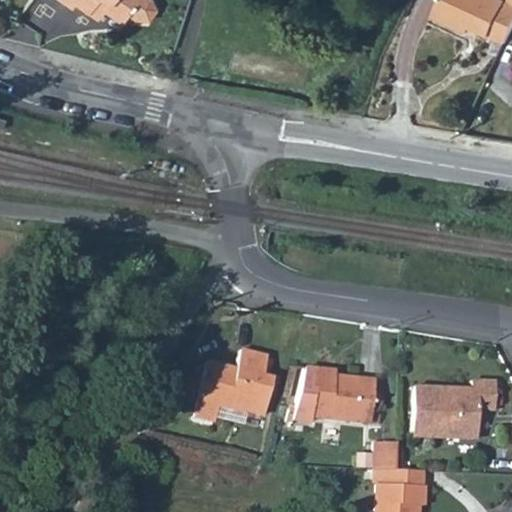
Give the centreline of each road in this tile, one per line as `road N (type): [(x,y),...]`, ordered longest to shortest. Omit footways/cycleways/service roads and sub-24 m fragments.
road 1 (tertiary): [(511,325),(258,278),(239,261),(218,148)]
road 2 (unclassified): [(218,148),(279,135),(511,172)]
road 3 (track): [(0,212),(237,249)]
road 4 (tertiary): [(0,64),(171,112),(218,148)]
road 5 (unknown): [(45,335),(73,298),(85,225)]
